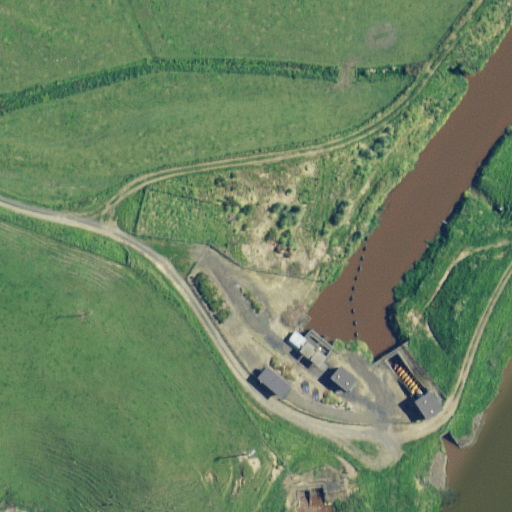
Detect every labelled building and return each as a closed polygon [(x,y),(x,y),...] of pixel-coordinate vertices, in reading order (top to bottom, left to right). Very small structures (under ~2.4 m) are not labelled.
[(304,339),(295,332),(288,340),(297,348),(304,339)] [(314,348),(307,342),(297,352),(303,359),(314,348)] [(324,357),(314,349),(306,358),(316,367),(324,357)] [(354,376),(340,364),(327,378),(341,390),(354,376)] [(285,387),(263,368),(254,378),(275,397),(285,387)] [(437,409),(425,392),(410,402),(421,419),(437,409)]
